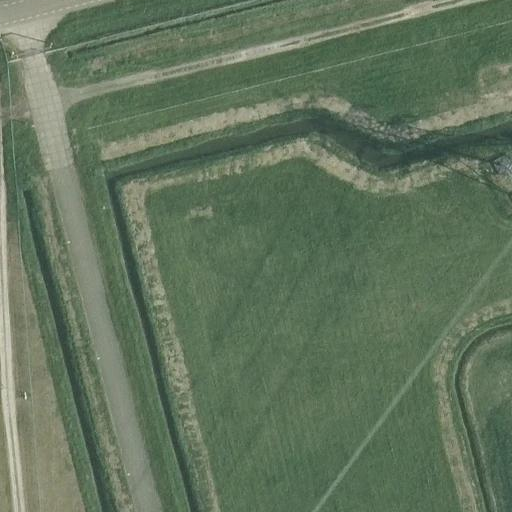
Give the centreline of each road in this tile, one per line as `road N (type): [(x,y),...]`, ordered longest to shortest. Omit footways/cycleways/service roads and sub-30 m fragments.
road 1 (track): [(444,0),(0,113)]
road 2 (track): [(0,155),(26,511)]
